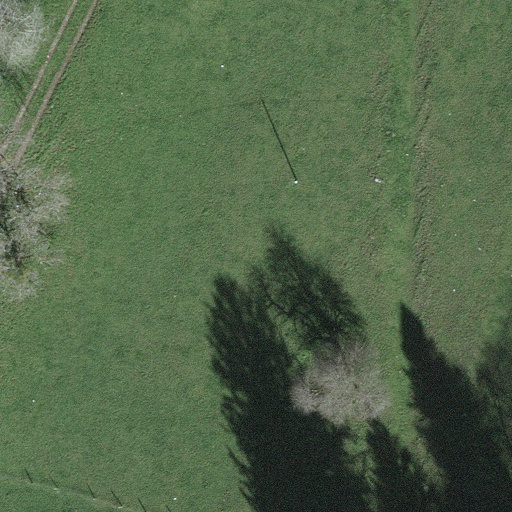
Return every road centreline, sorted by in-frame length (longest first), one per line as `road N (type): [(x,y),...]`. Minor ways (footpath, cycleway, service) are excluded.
road 1 (track): [(399,511),(393,0)]
road 2 (track): [(0,176),(82,0)]
